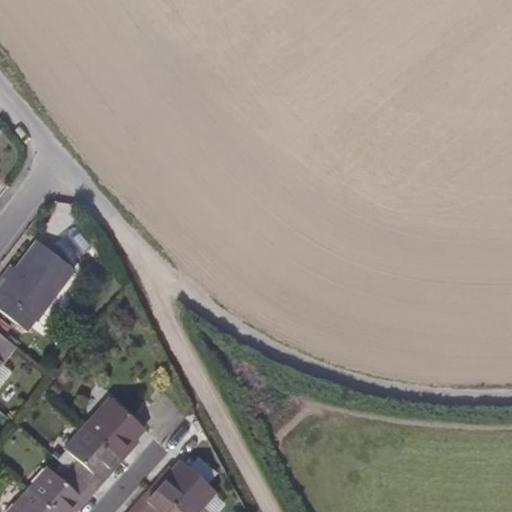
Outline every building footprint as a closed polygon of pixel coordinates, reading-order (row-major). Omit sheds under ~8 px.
[(45,301),(73,265),(54,251),(37,239),(35,241),(22,257),(0,285),(0,308),(24,327),(45,301)] [(0,357),(12,342),(0,332),(0,357)] [(141,426),(119,406),(108,396),(91,416),(82,425),(115,455),(119,459),(128,448),(124,445),(141,426)] [(108,463),(115,455),(82,425),(74,434),(63,446),(76,457),(68,467),(92,488),(97,483),(101,479),(98,475),(99,474),(108,463)] [(193,511),(213,490),(197,476),(180,460),(169,472),(162,479),(159,476),(150,486),(154,490),(179,511),(193,511)] [(87,494),(92,488),(68,467),(59,476),(47,465),(40,472),(35,478),(28,485),(36,492),(49,503),(58,511),(64,511),(79,496),(82,500),(87,494)] [(58,511),(49,503),(36,492),(28,485),(17,498),(4,511),(58,511)] [(179,511),(154,490),(136,508),(133,506),(127,511),(179,511)]
